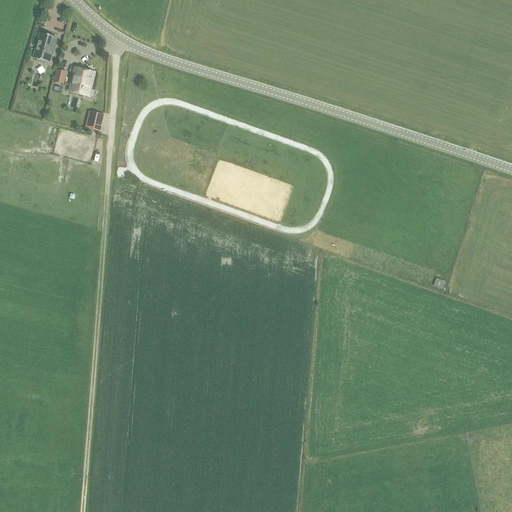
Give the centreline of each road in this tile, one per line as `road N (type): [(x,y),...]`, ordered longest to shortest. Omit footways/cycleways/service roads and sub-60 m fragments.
road 1 (track): [(82,511),(116,39)]
road 2 (unclassified): [(511,171),(130,47),(75,0)]
